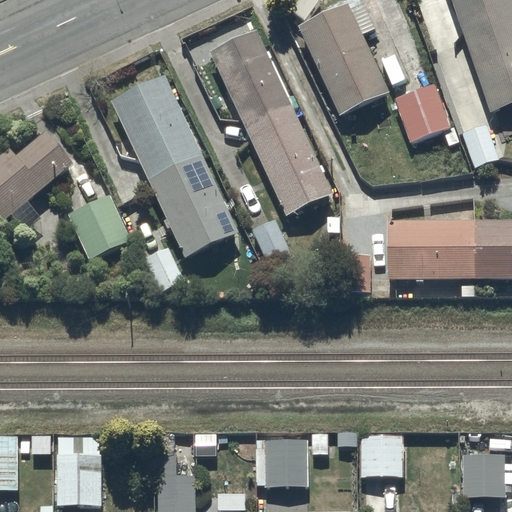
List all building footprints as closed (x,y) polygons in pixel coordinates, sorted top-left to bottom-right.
[(511,2),(511,0),(450,0),(491,118),(511,110),(511,2)] [(349,10),(300,33),(341,121),(391,97),(365,41),(376,36),(363,8),(351,14),(349,10)] [(257,36),(210,58),(286,221),(333,199),(257,36)] [(166,81),(111,107),(186,262),(241,236),(166,81)] [(435,90),(395,104),(410,147),(450,133),(435,90)] [(487,130),(463,138),(475,173),(499,164),(487,130)] [(10,154),(0,162),(0,229),(75,169),(48,136),(17,162),(10,154)] [(110,200),(68,219),(89,266),(132,247),(110,200)] [(277,223),(252,234),(270,275),(295,264),(277,223)] [(511,225),(389,227),(389,284),(511,282),(511,225)] [(168,253),(145,264),(161,298),(184,287),(168,253)] [(371,259),(340,258),(339,295),(370,296),(371,259)] [(293,445),(266,445),(266,454),(258,454),(258,489),(267,489),(267,492),(310,492),(310,445),(308,445),(308,439),(293,439),(293,445)] [(404,439),(360,439),(360,482),(404,482),(404,439)] [(19,441),(0,441),(0,494),(20,495),(19,441)] [(100,442),(59,442),(59,511),(75,511),(85,511),(86,511),(102,511),(102,475),(100,475),(100,442)] [(176,480),(176,459),(155,459),(155,481),(158,481),(157,511),(195,511),(196,480),(176,480)] [(505,460),(462,460),(462,501),(506,501),(506,487),(511,486),(511,467),(505,468),(505,460)]
